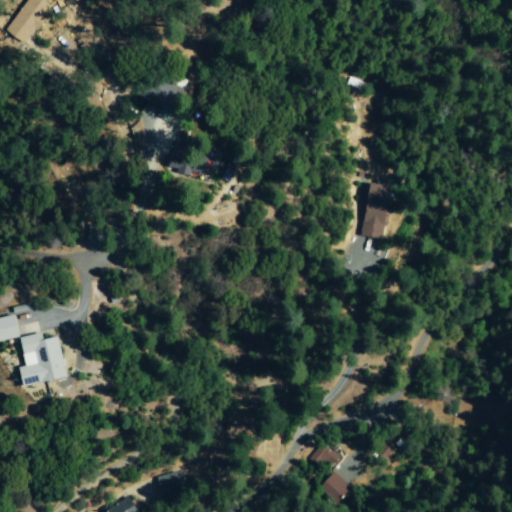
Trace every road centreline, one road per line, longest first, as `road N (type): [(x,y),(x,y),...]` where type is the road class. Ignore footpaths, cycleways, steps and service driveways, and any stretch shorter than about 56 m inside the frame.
road 1 (residential): [(215,511),(253,495),(301,437),(397,384),(426,323),(511,223)]
road 2 (residential): [(53,511),(173,429),(174,384),(155,333),(112,261),(77,256)]
